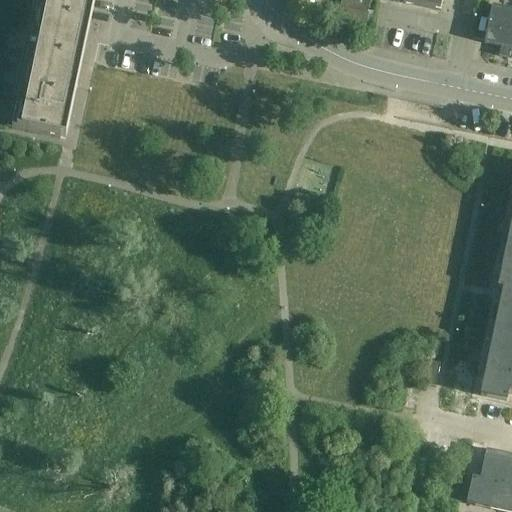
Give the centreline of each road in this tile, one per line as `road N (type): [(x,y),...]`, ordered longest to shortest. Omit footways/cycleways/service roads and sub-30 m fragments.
road 1 (residential): [(286,23),(256,49),(220,59),(115,37),(123,0)]
road 2 (residential): [(450,90),(374,73),(318,50),(286,23)]
